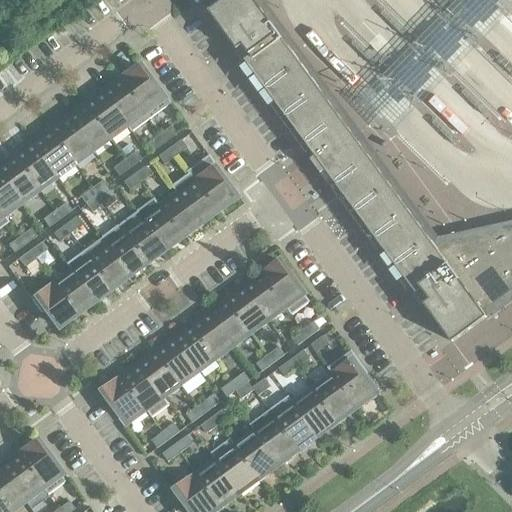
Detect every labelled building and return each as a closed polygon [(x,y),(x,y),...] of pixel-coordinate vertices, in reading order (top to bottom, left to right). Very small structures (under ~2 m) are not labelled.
[(254,0),(224,0),(209,11),(317,158),(352,132),(254,0)] [(511,6),(511,0),(441,0),(351,91),(391,133),(511,6)] [(138,67),(120,80),(119,81),(148,120),(171,104),(165,96),(161,99),(138,67)] [(148,120),(119,81),(102,93),(126,126),(131,133),(148,120)] [(126,126),(102,93),(85,106),(108,138),(126,126)] [(108,138),(85,106),(67,119),(91,151),(108,138)] [(91,151),(67,119),(50,132),(73,164),(91,151)] [(171,127),(160,135),(165,143),(177,135),(171,127)] [(73,164),(50,132),(32,145),(56,177),(73,164)] [(154,151),(165,143),(160,135),(149,143),(154,151)] [(187,149),(181,141),(170,149),(176,157),(187,149)] [(511,229),(435,246),(366,152),(360,144),(325,169),(453,343),(487,317),(483,311),(511,289),(511,229)] [(56,177),(32,145),(15,157),(38,190),(56,177)] [(130,145),(122,150),(126,156),(134,151),(130,145)] [(165,165),(176,157),(170,149),(159,157),(165,165)] [(131,168),(142,160),(136,152),(125,161),(131,168)] [(222,182),(226,179),(209,156),(187,172),(189,175),(216,212),(234,198),(222,182)] [(38,190),(15,157),(0,168),(0,174),(21,203),(38,190)] [(120,177),(131,168),(125,161),(114,169),(120,177)] [(152,174),(146,167),(135,175),(141,183),(152,174)] [(21,203),(0,174),(0,210),(3,215),(21,203)] [(130,191),(141,183),(135,175),(124,183),(130,191)] [(198,224),(216,212),(189,175),(171,188),(177,195),(198,224)] [(109,189),(107,186),(103,181),(92,189),(98,197),(109,189)] [(87,205),(98,197),(92,189),(81,198),(87,205)] [(115,197),(111,192),(109,189),(98,197),(104,205),(115,197)] [(181,237),(198,224),(177,195),(160,208),(181,237)] [(92,213),(104,205),(98,197),(87,205),(92,213)] [(164,250),(181,237),(160,208),(154,200),(136,213),(164,250)] [(66,204),(55,212),(61,220),(72,212),(66,204)] [(0,229),(9,223),(3,215),(0,210),(0,229)] [(61,220),(55,212),(44,220),(50,228),(61,220)] [(146,263),(164,250),(136,213),(119,226),(146,263)] [(82,226),(76,218),(65,226),(71,234),(82,226)] [(60,242),(71,234),(65,226),(54,234),(60,242)] [(128,276),(146,263),(119,226),(101,239),(128,276)] [(31,229),(20,238),(26,246),(37,237),(31,229)] [(26,246),(20,238),(9,246),(15,254),(26,246)] [(111,289),(128,276),(101,239),(84,252),(111,289)] [(47,252),(42,244),(30,252),(36,260),(47,252)] [(36,260),(30,252),(19,260),(25,268),(36,260)] [(93,301),(111,289),(84,252),(66,265),(72,272),(93,301)] [(281,263),(263,276),(287,308),(292,316),(311,303),(281,263)] [(76,314),(93,301),(72,272),(56,284),(55,285),(76,314)] [(287,308),(263,276),(246,289),(269,321),(287,308)] [(58,327),(76,314),(55,285),(56,284),(53,282),(31,298),(42,314),(46,311),(58,327)] [(269,321),(246,289),(228,302),(252,334),(269,321)] [(252,334),(228,302),(211,315),(234,347),(252,334)] [(234,347),(211,315),(193,327),(217,360),(234,347)] [(309,339),(320,330),(314,323),(303,331),(309,339)] [(217,360),(193,327),(176,340),(199,372),(217,360)] [(298,347),(309,339),(303,331),(292,339),(298,347)] [(330,345),(324,337),(311,346),(317,354),(330,345)] [(199,372),(176,340),(158,353),(182,385),(199,372)] [(274,364),(285,356),(280,348),(268,356),(274,364)] [(310,359),(305,351),(292,360),(298,368),(310,359)] [(351,351),(328,368),(334,376),(357,409),(378,394),(365,377),(369,374),(352,351),(351,351)] [(182,385),(158,353),(141,366),(165,398),(182,385)] [(263,372),(274,364),(268,356),(257,365),(263,372)] [(285,377),(298,368),(292,360),(279,369),(285,377)] [(165,398),(141,366),(123,379),(147,411),(153,419),(170,406),(165,398)] [(249,383),(250,382),(245,374),(233,382),(239,390),(249,383)] [(334,376),(314,390),(338,423),(357,409),(334,376)] [(147,411),(123,379),(105,392),(117,409),(114,411),(125,427),(147,411)] [(272,387),(266,379),(253,389),(259,397),(272,387)] [(236,392),(239,390),(233,382),(222,390),(228,398),(236,392)] [(239,390),(236,392),(241,398),(253,389),(249,383),(239,390)] [(246,406),(259,397),(253,389),(241,398),(246,406)] [(314,390),(295,405),(319,437),(338,423),(314,390)] [(289,397),(270,411),(276,419),(299,451),(319,437),(295,405),(289,397)] [(204,416),(215,407),(210,399),(198,408),(204,416)] [(193,424),(204,416),(198,408),(187,416),(193,424)] [(233,416),(227,408),(214,417),(220,425),(233,416)] [(270,411),(250,425),(256,433),(280,465),(299,451),(276,419),(270,411)] [(208,434),(220,425),(214,417),(202,426),(208,434)] [(175,425),(164,433),(169,441),(181,433),(175,425)] [(158,449),(169,441),(164,433),(152,441),(158,449)] [(256,433),(237,447),(260,480),(261,479),(280,465),(256,433)] [(194,444),(188,436),(176,446),(181,453),(194,444)] [(231,440),(212,454),(217,462),(241,494),(260,480),(237,447),(231,440)] [(36,443),(18,456),(42,488),(47,496),(66,483),(36,443)] [(169,463),(181,453),(176,446),(163,455),(169,463)] [(42,488),(18,456),(1,469),(24,501),(42,488)] [(217,462),(198,476),(222,508),(241,494),(217,462)] [(9,511),(24,501),(1,469),(0,469),(0,504),(5,511),(9,511)] [(174,493),(185,509),(189,506),(193,511),(216,511),(221,508),(222,508),(198,476),(174,493)] [(59,511),(72,511),(75,510),(69,502),(58,511),(59,511)]
